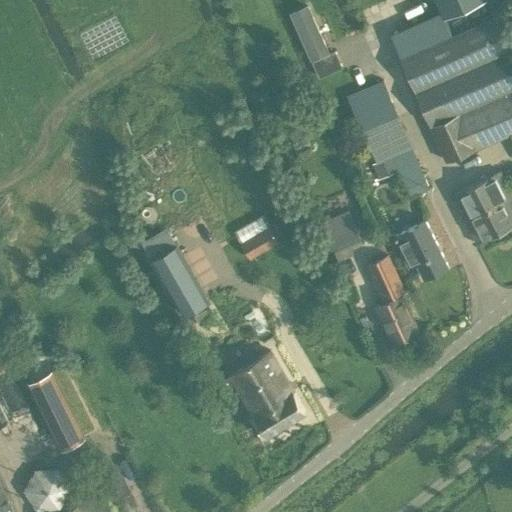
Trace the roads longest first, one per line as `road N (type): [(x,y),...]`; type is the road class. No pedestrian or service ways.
road 1 (unclassified): [(256,511),(511,301)]
road 2 (residential): [(405,511),(511,427)]
